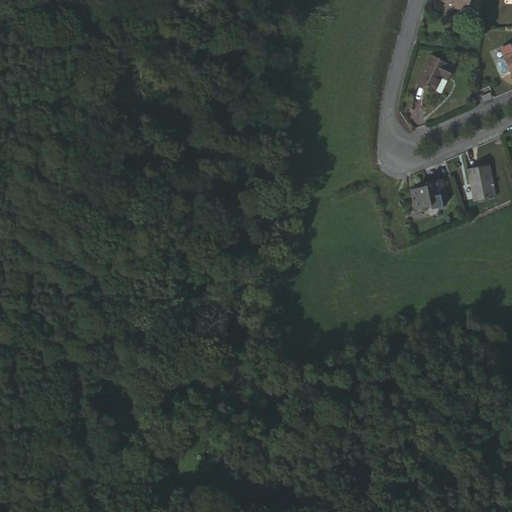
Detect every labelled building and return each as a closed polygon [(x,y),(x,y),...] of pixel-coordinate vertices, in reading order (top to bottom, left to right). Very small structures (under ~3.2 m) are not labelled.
[(470,18),(475,0),(444,0),(443,7),(457,11),(457,14),(470,18)] [(511,76),(511,47),(501,53),(511,76)] [(449,79),(454,68),(434,58),(421,86),(438,94),(445,78),(449,79)] [(483,103),(493,99),(490,94),(481,98),(483,103)] [(477,204),(497,201),(492,169),(471,173),(477,204)] [(434,203),(450,198),(445,183),(429,187),(430,191),(415,195),(421,216),(436,212),(434,203)]
